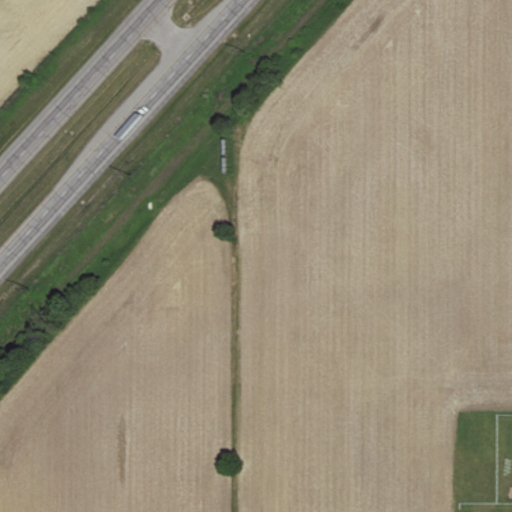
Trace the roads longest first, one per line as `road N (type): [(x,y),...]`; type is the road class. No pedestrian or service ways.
road 1 (primary): [(0,263),(241,0)]
road 2 (primary): [(158,0),(0,174)]
